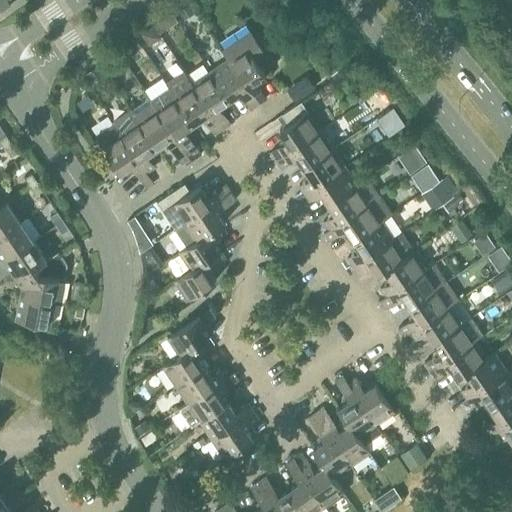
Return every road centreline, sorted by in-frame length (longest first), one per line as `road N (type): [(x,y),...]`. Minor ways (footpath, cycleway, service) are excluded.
road 1 (residential): [(155,511),(111,431),(103,396),(113,276),(16,85)]
road 2 (tertiary): [(360,0),(511,191)]
road 3 (residential): [(267,392),(236,323),(248,244),(273,202)]
road 4 (residential): [(164,511),(288,428),(267,392)]
road 5 (tertiary): [(511,127),(411,0)]
road 6 (residential): [(368,330),(273,202)]
road 7 (residential): [(440,431),(368,330)]
